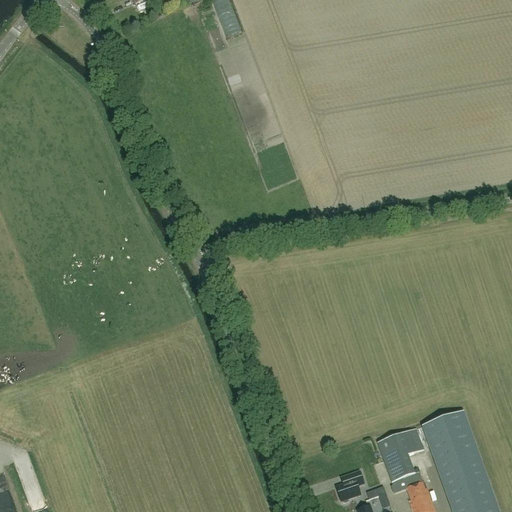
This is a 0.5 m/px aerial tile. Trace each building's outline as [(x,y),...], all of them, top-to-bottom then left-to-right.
[(241,33),(228,0),(211,0),(226,39),(241,33)] [(250,43),(233,47),(235,56),(252,51),(250,43)] [(267,138),(271,148),(281,144),(278,134),(267,138)] [(422,428),(452,511),(498,511),(464,413),(422,428)] [(424,451),(416,430),(377,444),(392,484),(393,484),(396,494),(407,490),(412,503),(409,503),(412,511),(434,511),(427,490),(425,491),(423,485),(419,475),(416,476),(409,456),(424,451)] [(348,502),(348,501),(360,497),(357,488),(364,485),(360,473),(340,480),(343,487),(336,489),(341,503),(343,503),(343,504),(344,504),(348,503),(348,502)]
